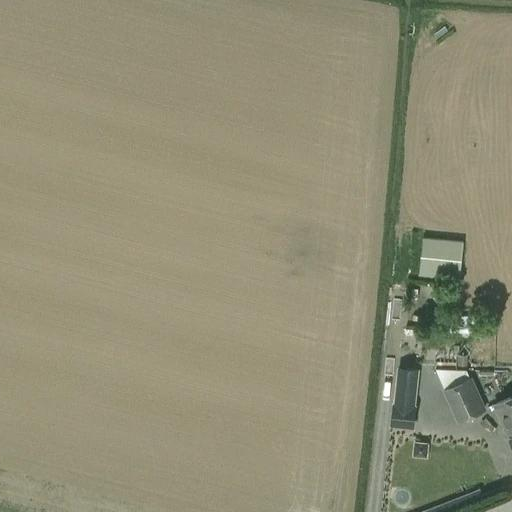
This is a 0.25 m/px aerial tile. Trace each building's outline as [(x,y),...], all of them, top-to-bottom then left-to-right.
[(419,274),(460,278),(463,241),(423,237),(419,274)] [(458,355),(458,365),(467,365),(467,355),(458,355)] [(389,425),(414,428),(417,404),(415,404),(420,368),(398,366),(394,402),(392,401),(389,425)] [(484,409),(471,379),(466,369),(436,369),(445,390),(459,420),(484,409)] [(511,397),(496,405),(511,442),(511,397)]
